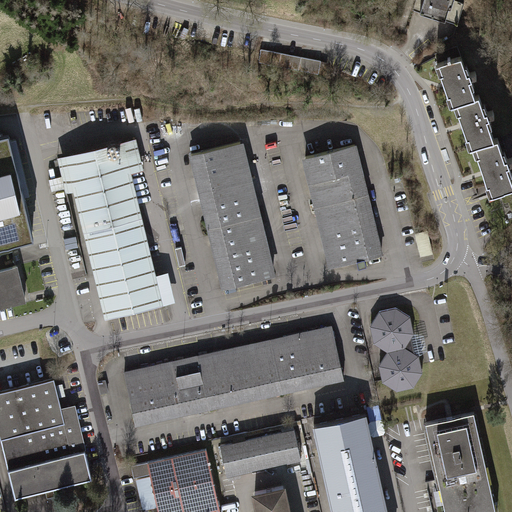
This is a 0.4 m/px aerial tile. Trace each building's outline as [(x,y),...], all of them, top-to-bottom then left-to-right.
[(434,0),(422,0),(418,10),(447,23),(454,9),(449,7),(434,0)] [(457,108),(481,99),(475,83),(478,82),(475,74),(472,75),(466,58),(441,67),(445,78),(447,77),(455,97),(451,98),(455,109),(457,108)] [(477,150),(500,142),(493,123),(496,121),(493,113),(490,115),(483,98),(481,99),(457,108),(461,118),(463,117),(473,141),(470,143),(473,152),(477,150)] [(1,138),(0,138),(0,246),(25,240),(1,138)] [(142,139),(62,159),(70,194),(78,192),(109,323),(180,306),(172,273),(161,276),(137,176),(150,172),(142,139)] [(490,188),(493,198),(511,191),(511,159),(511,160),(503,141),(500,142),(477,150),(481,161),(484,160),(493,187),(490,188)] [(250,143),(195,156),(225,291),(281,278),(250,143)] [(361,148),(305,161),(330,273),(386,260),(361,148)] [(421,255),(434,253),(431,229),(418,230),(421,255)] [(21,264),(0,269),(0,311),(31,304),(21,264)] [(399,308),(381,312),(372,326),(376,343),(391,353),(408,349),(417,336),(415,320),(399,308)] [(336,328),(126,372),(137,427),(348,383),(336,328)] [(409,350),(390,354),(382,368),(385,385),(400,395),(418,390),(426,377),(424,361),(409,350)] [(76,404),(64,407),(58,381),(0,394),(0,439),(14,499),(94,480),(76,404)] [(499,511),(480,414),(430,425),(447,511),(499,511)] [(390,511),(370,418),(320,428),(337,511),(390,511)] [(305,462),(298,430),(224,445),(230,477),(305,462)] [(157,508),(158,511),(223,511),(212,448),(130,464),(143,510),(157,508)] [(256,494),(259,511),(296,511),(292,487),(256,494)]
